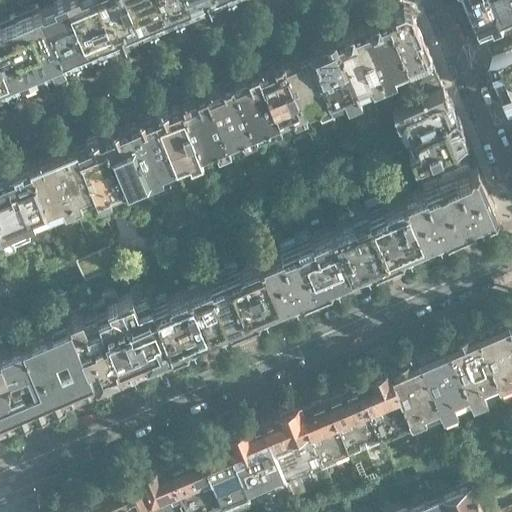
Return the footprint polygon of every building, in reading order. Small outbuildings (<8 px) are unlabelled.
[(88,48),(67,0),(52,0),(40,6),(62,59),(88,48)] [(113,37),(97,0),(67,0),(88,48),(113,37)] [(139,26),(128,0),(97,0),(113,37),(139,26)] [(164,16),(157,0),(128,0),(139,26),(164,16)] [(190,5),(187,0),(157,0),(164,16),(190,5)] [(507,18),(499,0),(471,0),(483,28),(507,18)] [(511,15),(511,0),(499,0),(507,18),(511,15)] [(427,49),(409,6),(401,3),(384,10),(404,60),(402,60),(405,67),(415,93),(442,82),(427,49)] [(62,59),(40,6),(29,10),(27,5),(10,12),(34,70),(62,59)] [(404,60),(384,10),(359,21),(381,77),(405,67),(402,60),(404,60)] [(34,70),(10,12),(0,16),(0,58),(9,81),(34,70)] [(381,77),(359,21),(332,32),(353,82),(365,77),(368,83),(381,77)] [(356,90),(353,82),(332,32),(307,43),(331,101),(356,90)] [(493,52),(511,43),(511,33),(489,43),(493,52)] [(331,101),(307,43),(280,54),(300,104),(313,99),(316,107),(331,101)] [(504,78),(511,74),(511,43),(493,52),(504,78)] [(300,104),(280,54),(255,65),(276,114),(287,110),(291,118),(304,113),(300,104)] [(0,84),(9,81),(0,58),(0,84)] [(279,123),(276,114),(255,65),(230,75),(250,125),(264,120),(267,128),(279,123)] [(250,125),(230,75),(205,86),(225,135),(238,130),(241,139),(254,134),(250,125)] [(453,108),(446,92),(442,82),(415,93),(389,105),(394,116),(399,114),(405,128),(453,108)] [(225,135),(205,86),(178,97),(199,147),(211,141),(215,150),(229,144),(225,135)] [(199,147),(178,97),(151,109),(173,160),(189,153),(191,158),(202,153),(199,147)] [(453,108),(405,128),(411,141),(405,144),(411,156),(419,153),(426,150),(432,147),(463,134),(453,108)] [(175,165),(151,109),(126,119),(150,175),(175,165)] [(150,175),(126,119),(100,130),(121,181),(133,176),(135,181),(150,175)] [(121,181),(100,130),(75,141),(93,184),(95,189),(98,197),(112,191),(110,186),(121,181)] [(93,184),(75,141),(50,151),(71,200),(82,196),(81,195),(95,189),(93,184)] [(439,162),(432,147),(426,150),(432,164),(439,162)] [(432,164),(426,150),(419,153),(426,167),(432,164)] [(71,200),(50,151),(28,160),(47,203),(49,208),(63,202),(63,204),(71,200)] [(397,162),(393,153),(388,155),(392,164),(397,162)] [(392,164),(388,155),(383,157),(387,166),(392,164)] [(387,166),(383,157),(378,159),(382,168),(387,166)] [(47,203),(28,160),(4,170),(25,220),(36,215),(34,209),(47,203)] [(494,208),(485,185),(475,163),(465,168),(465,171),(452,177),(449,171),(434,177),(455,225),(494,208)] [(25,220),(4,170),(0,171),(0,226),(4,234),(5,237),(28,227),(25,220)] [(455,225),(434,177),(419,184),(421,188),(403,196),(421,239),(455,225)] [(328,189),(324,178),(315,181),(320,192),(328,189)] [(320,192),(315,181),(309,184),(313,195),(320,192)] [(421,239),(403,196),(382,205),(380,200),(365,206),(386,254),(421,239)] [(386,254),(365,206),(347,214),(349,219),(331,226),(350,269),(386,254)] [(257,220),(252,208),(244,211),(249,223),(257,220)] [(249,223),(244,211),(236,215),(241,226),(249,223)] [(350,269),(331,226),(311,235),(309,230),(293,237),(314,285),(350,269)] [(314,285),(293,237),(277,244),(279,249),(260,257),(279,300),(314,285)] [(183,251),(178,240),(171,243),(176,254),(183,251)] [(176,254),(171,243),(164,246),(169,257),(176,254)] [(279,300),(260,257),(239,266),(237,261),(222,267),(242,315),(279,300)] [(242,315),(222,267),(206,274),(208,279),(190,286),(209,330),(242,315)] [(143,357),(117,295),(114,286),(101,291),(104,297),(92,303),(96,312),(119,367),(143,357)] [(209,330),(190,286),(169,295),(167,291),(150,299),(170,346),(209,330)] [(170,346),(150,299),(147,291),(134,296),(131,289),(117,295),(143,357),(170,346)] [(511,309),(503,313),(511,334),(511,309)] [(119,367),(96,312),(85,317),(82,310),(67,316),(93,377),(93,378),(119,367)] [(511,376),(511,334),(503,313),(474,325),(498,383),(511,376)] [(73,388),(75,385),(81,382),(85,382),(89,380),(92,377),(93,377),(67,316),(10,340),(6,330),(0,332),(0,416),(1,416),(5,417),(9,415),(12,412),(13,411),(14,413),(64,391),(64,390),(65,389),(69,389),(73,388)] [(498,383),(474,325),(445,338),(469,395),(472,403),(486,397),(483,389),(498,383)] [(469,395),(445,338),(415,350),(439,408),(441,411),(455,405),(454,402),(469,395)] [(439,408),(415,350),(386,363),(387,365),(409,419),(410,420),(439,408)] [(409,419),(387,365),(384,366),(379,366),(372,369),(369,373),(366,374),(367,376),(358,379),(380,431),(409,419)] [(380,431),(358,379),(357,380),(352,379),(345,382),(342,386),(325,393),(347,445),(380,431)] [(347,445),(325,393),(323,394),(318,393),(312,396),(309,400),(300,404),(299,404),(321,456),(347,445)] [(321,456),(299,404),(300,404),(298,400),(273,411),(274,412),(261,417),(293,492),(305,487),(297,470),(294,468),(321,456)] [(511,433),(511,416),(497,423),(501,434),(502,435),(503,436),(505,436),(506,436),(511,433)] [(293,492),(261,417),(248,423),(248,422),(223,432),(225,436),(226,436),(248,487),(274,476),(274,479),(281,497),(293,492)] [(226,436),(225,436),(216,440),(211,439),(204,442),(201,446),(200,446),(222,498),(248,487),(226,436)] [(189,511),(222,498),(200,446),(183,454),(178,453),(171,456),(168,460),(167,460),(188,511),(189,511)] [(188,511),(167,460),(157,464),(157,463),(154,464),(149,463),(142,466),(139,470),(136,472),(137,473),(153,511),(188,511)] [(153,511),(137,473),(45,511),(153,511)] [(488,511),(484,511),(470,478),(457,484),(458,487),(442,494),(449,511),(490,511),(488,511)] [(449,511),(442,494),(410,507),(412,511),(449,511)]
